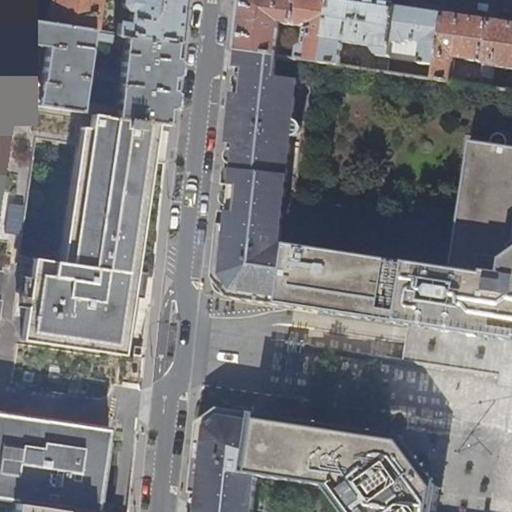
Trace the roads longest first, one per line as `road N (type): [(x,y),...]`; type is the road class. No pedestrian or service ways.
road 1 (residential): [(183,357),(183,271),(212,0)]
road 2 (residential): [(183,357),(511,407)]
road 3 (residential): [(160,511),(183,357)]
